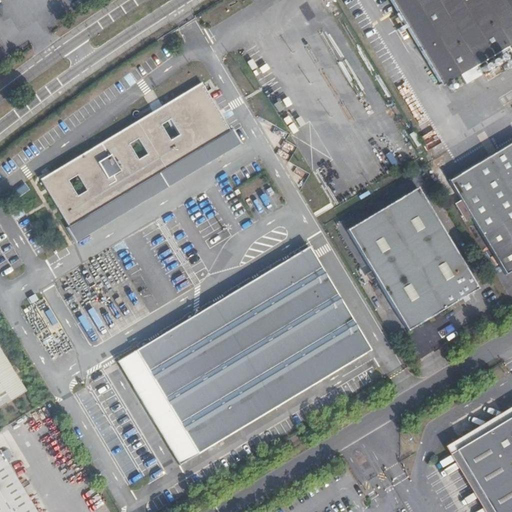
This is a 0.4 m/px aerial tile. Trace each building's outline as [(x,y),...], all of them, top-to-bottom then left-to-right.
[(474,66),(511,43),(511,0),(389,0),(441,86),(453,79),(459,89),(480,76),(474,66)] [(311,74),(267,95),(279,96),(275,98),(272,129),(284,130),(281,162),(306,164),(308,163),(317,182),(385,149),(374,124),(322,149),(320,146),(316,148),(314,144),(312,145),(299,144),(301,128),(303,133),(327,135),(323,127),(324,119),(329,129),(339,124),(325,96),(316,95),(315,92),(316,74),(311,74)] [(447,96),(459,89),(453,79),(441,86),(447,96)] [(217,138),(226,152),(240,143),(232,129),(229,131),(201,83),(40,179),(69,228),(217,138)] [(343,109),(343,119),(356,119),(356,110),(343,109)] [(75,243),(226,152),(217,138),(69,228),(66,229),(75,243)] [(469,214),(471,218),(505,275),(511,270),(511,142),(449,181),(460,200),(469,214)] [(478,289),(417,187),(346,230),(407,331),(478,289)] [(454,204),(462,218),(469,214),(460,200),(454,204)] [(308,247),(135,351),(150,377),(132,387),(164,439),(181,429),(197,454),(370,350),(308,247)] [(210,265),(218,252),(212,250),(205,262),(210,265)] [(0,407),(26,392),(0,350),(0,407)] [(150,377),(135,351),(117,361),(132,387),(150,377)] [(161,468),(148,446),(132,455),(94,388),(76,397),(128,487),(161,468)] [(511,511),(511,416),(491,429),(486,422),(475,428),(479,436),(451,453),(485,511),(511,511)] [(179,465),(197,454),(181,429),(164,439),(179,465)] [(0,511),(36,511),(0,451),(0,511)]
